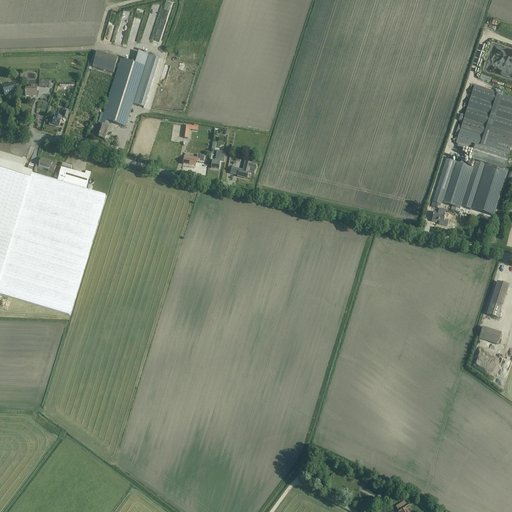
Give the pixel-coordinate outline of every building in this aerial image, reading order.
[(155,17),(148,32),(153,35),(161,19),(155,17)] [(92,67),(113,73),(117,58),(96,52),(92,67)] [(120,59),(102,120),(109,122),(126,127),(133,104),(143,108),(158,58),(138,52),(135,63),(120,59)] [(12,84),(7,86),(2,87),(5,95),(14,92),(14,90),(18,89),(16,84),(12,85),(12,84)] [(26,89),(26,92),(25,97),(37,97),(37,86),(29,85),(29,89),(26,89)] [(445,159),(432,202),(441,205),(441,203),(454,207),(460,209),(460,208),(459,208),(460,206),(493,217),(508,171),(504,169),(511,146),(511,143),(511,98),(482,89),(474,86),(464,119),(460,130),(457,140),(475,146),(471,159),(476,160),(473,168),(465,166),(465,165),(464,165),(445,159)] [(51,121),(49,125),(56,127),(57,126),(59,127),(61,122),(62,118),(55,116),(54,119),(54,120),(53,121),(51,121)] [(97,126),(96,131),(94,136),(99,138),(99,139),(105,141),(109,127),(107,127),(109,122),(102,120),(99,127),(97,126)] [(212,161),(211,169),(219,170),(220,162),(224,163),(225,152),(217,151),(215,161),(212,161)] [(0,294),(69,315),(105,195),(86,190),(91,173),(86,172),(85,175),(61,168),(58,181),(32,173),(32,172),(34,166),(30,165),(28,171),(24,169),(26,161),(0,152),(0,294)] [(184,156),(183,165),(195,166),(196,163),(199,163),(199,162),(204,163),(205,156),(197,155),(197,158),(184,156)] [(46,160),(41,159),(38,170),(42,171),(42,169),(48,170),(48,172),(54,173),(55,167),(51,166),(52,163),(45,161),(46,160)] [(238,176),(237,177),(247,179),(249,173),(254,174),(255,170),(256,170),(257,166),(251,164),(245,162),(243,171),(232,168),(230,174),(238,176)] [(432,222),(436,223),(436,221),(443,223),(445,215),(434,213),(432,222)] [(497,282),(496,286),(487,315),(498,319),(509,285),(497,282)] [(479,339),(497,345),(501,334),(482,328),(479,339)]
